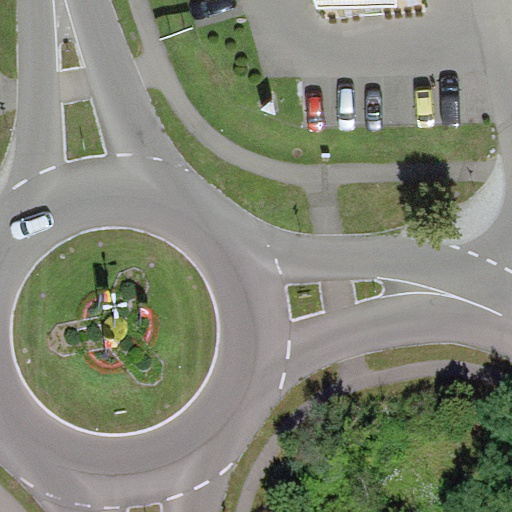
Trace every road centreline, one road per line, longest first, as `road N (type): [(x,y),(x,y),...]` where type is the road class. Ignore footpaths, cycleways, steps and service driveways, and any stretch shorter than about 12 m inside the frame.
road 1 (residential): [(237,387),(347,338),(477,301)]
road 2 (residential): [(477,301),(403,264),(331,258),(240,268)]
road 3 (secondary): [(35,0),(41,91),(31,210)]
road 4 (secondary): [(156,191),(91,0)]
road 5 (secondary): [(48,448),(127,463),(201,432)]
road 6 (secondary): [(156,191),(91,186),(31,210)]
road 7 (secondary): [(237,387),(250,348),(251,307),(240,268)]
